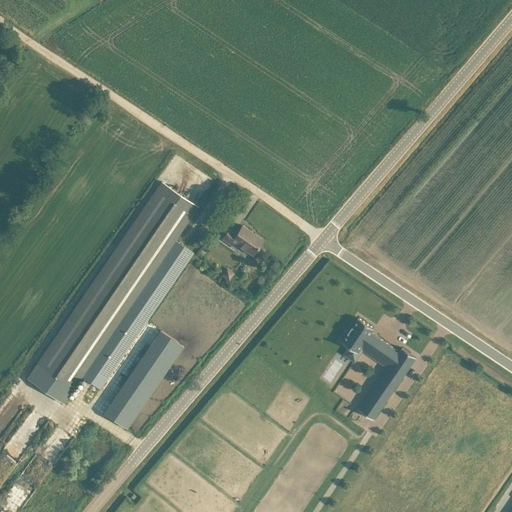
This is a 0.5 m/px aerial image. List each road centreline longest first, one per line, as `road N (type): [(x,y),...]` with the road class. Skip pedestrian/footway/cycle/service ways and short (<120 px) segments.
road 1 (track): [(324,239),(0,24)]
road 2 (tertiary): [(91,511),(324,239)]
road 3 (tertiary): [(324,239),(511,20)]
road 4 (unclassified): [(511,369),(324,239)]
